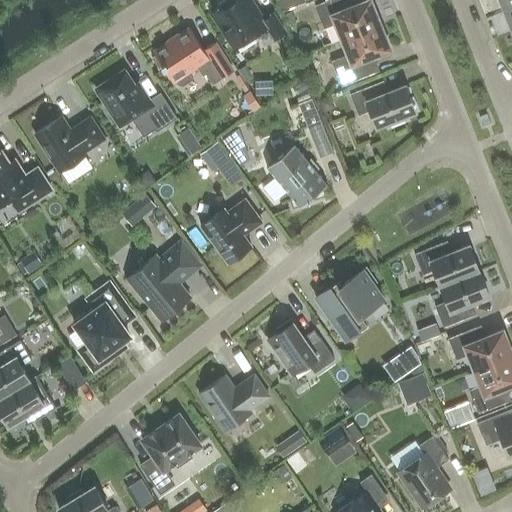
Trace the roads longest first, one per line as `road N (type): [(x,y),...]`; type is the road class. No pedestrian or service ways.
road 1 (residential): [(7,495),(410,171),(466,143)]
road 2 (residential): [(0,109),(169,0)]
road 3 (residential): [(466,143),(410,0)]
road 4 (residential): [(511,254),(466,143)]
